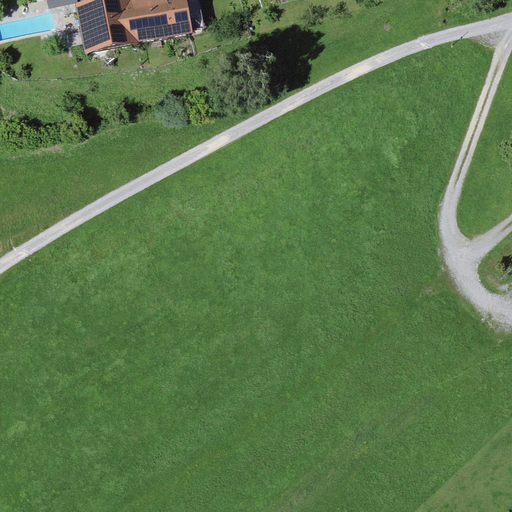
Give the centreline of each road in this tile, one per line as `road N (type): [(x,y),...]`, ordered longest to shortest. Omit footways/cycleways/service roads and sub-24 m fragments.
road 1 (track): [(0,269),(273,113),(426,44),(511,23)]
road 2 (track): [(511,326),(473,286),(449,223),(511,33)]
